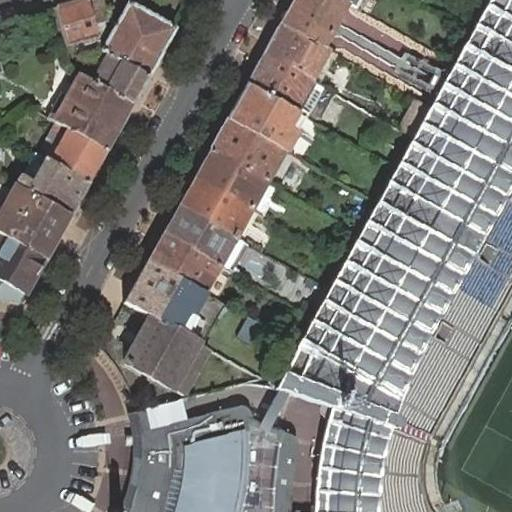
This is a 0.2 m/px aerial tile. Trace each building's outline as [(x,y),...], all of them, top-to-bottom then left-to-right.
[(84,0),(83,0),(68,4),(76,30),(67,32),(71,45),(73,45),(82,42),(83,46),(97,42),(84,0)] [(101,51),(107,55),(147,77),(174,29),(155,18),(157,13),(144,6),(141,11),(128,4),(110,35),(104,23),(109,21),(101,0),(84,0),(97,42),(99,48),(100,51),(101,51)] [(330,410),(429,442),(511,291),(511,0),(488,0),(446,78),(441,86),(437,94),(429,108),(412,138),(313,317),(297,345),(274,391),(330,410)] [(339,0),(293,0),(281,24),(321,47),(327,36),(333,25),(339,14),(346,3),(341,1),(339,0)] [(68,4),(55,8),(66,47),(71,45),(67,32),(76,30),(68,4)] [(281,24),(263,54),(312,81),(326,56),(329,51),(321,47),(281,24)] [(263,54),(246,85),(294,113),(312,82),(312,81),(263,54)] [(107,55),(92,82),(132,105),(147,77),(107,55)] [(312,81),(312,82),(319,85),(326,74),(328,70),(334,60),(326,56),(312,81)] [(60,93),(46,117),(54,122),(57,123),(106,151),(132,105),(92,82),(80,76),(68,97),(60,93)] [(296,114),(307,120),(314,105),(319,97),(324,88),(319,85),(312,82),(294,113),(296,114)] [(226,119),(284,153),(294,135),(286,131),(296,114),(294,113),(246,85),(226,119)] [(429,108),(415,100),(398,131),(412,138),(419,125),(429,108)] [(209,150),(267,183),(284,153),(226,119),(209,150)] [(57,123),(38,155),(46,160),(88,184),(106,151),(57,123)] [(193,179),(251,212),(267,183),(209,150),(193,179)] [(15,186),(69,216),(88,184),(46,160),(38,155),(35,154),(15,186)] [(178,206),(236,238),(251,212),(193,179),(178,206)] [(69,216),(15,186),(0,212),(0,233),(5,237),(45,260),(69,216)] [(220,267),(236,238),(178,206),(162,234),(220,267)] [(21,304),(45,260),(5,237),(0,233),(0,280),(3,282),(0,286),(0,300),(4,301),(21,304)] [(162,234),(147,262),(204,296),(220,267),(162,234)] [(204,296),(147,262),(121,307),(145,321),(198,353),(224,308),(204,296)] [(119,367),(176,401),(203,355),(198,353),(145,321),(119,367)] [(239,409),(182,423),(187,440),(252,424),(248,411),(243,409),(239,409)] [(431,511),(426,498),(423,480),(423,463),(429,442),(330,410),(317,466),(311,511),(431,511)] [(173,429),(174,443),(187,440),(182,423),(172,426),(172,428),(173,429)] [(272,481),(280,433),(252,424),(245,436),(247,454),(247,471),(272,481)] [(287,511),(288,494),(291,470),(295,446),(294,438),(291,435),(280,433),(272,481),(271,508),(270,511),(240,511),(243,503),(247,471),(247,454),(245,436),(185,451),(185,462),(174,461),(174,443),(173,429),(172,428),(172,426),(139,434),(140,450),(138,473),(135,490),(131,504),(126,511),(116,511),(115,511),(287,511)]
